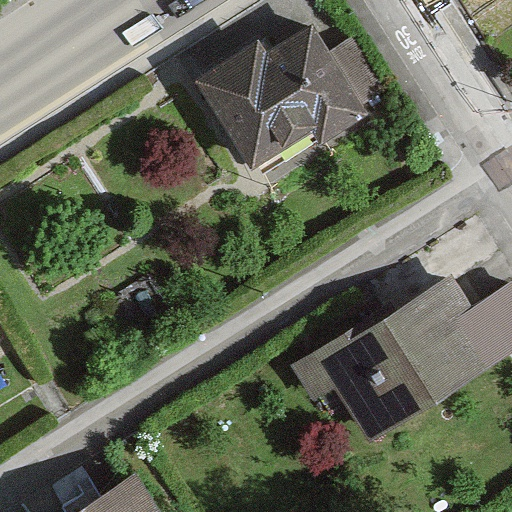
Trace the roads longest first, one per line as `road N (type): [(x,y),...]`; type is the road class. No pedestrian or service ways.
road 1 (residential): [(500,171),(0,492)]
road 2 (residential): [(386,0),(500,171)]
road 3 (primary): [(125,0),(0,80)]
